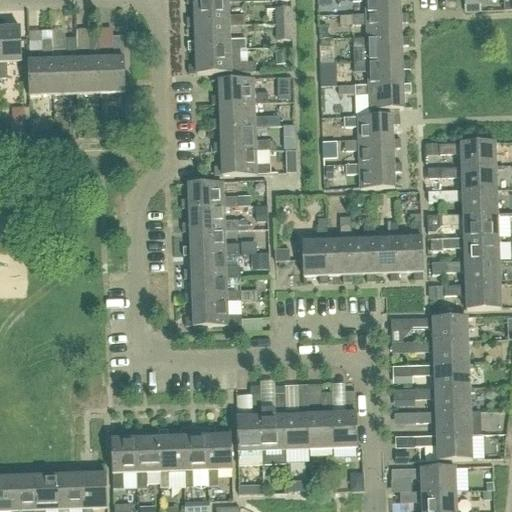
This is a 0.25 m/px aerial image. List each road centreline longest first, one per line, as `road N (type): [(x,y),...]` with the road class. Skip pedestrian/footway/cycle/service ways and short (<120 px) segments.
road 1 (residential): [(274,359),(141,364),(134,210),(164,169),(155,0)]
road 2 (residential): [(375,357),(372,321),(289,322),(274,359)]
road 3 (residential): [(375,511),(375,357)]
